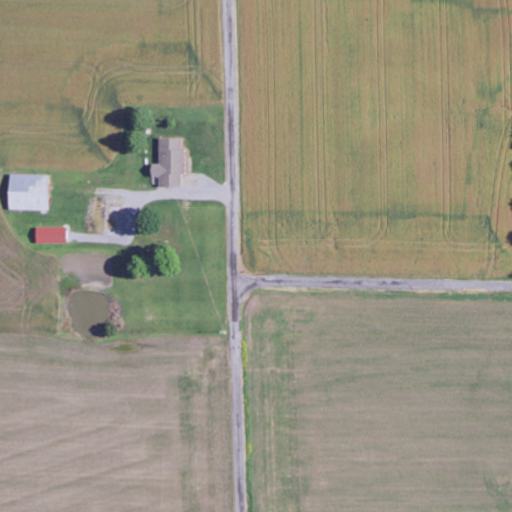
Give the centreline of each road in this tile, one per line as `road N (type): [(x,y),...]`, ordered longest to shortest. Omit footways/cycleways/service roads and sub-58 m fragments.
road 1 (residential): [(241,511),(226,0)]
road 2 (residential): [(511,287),(233,284)]
